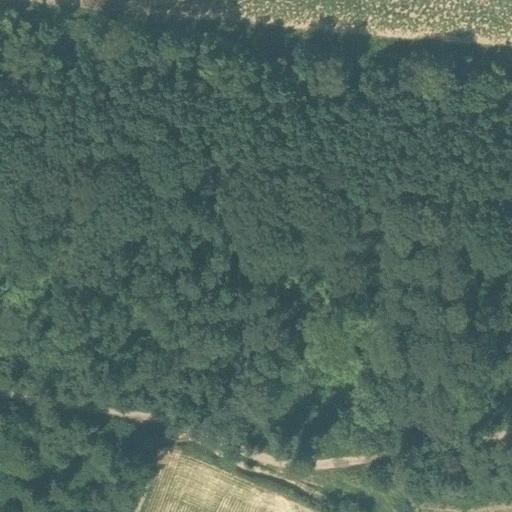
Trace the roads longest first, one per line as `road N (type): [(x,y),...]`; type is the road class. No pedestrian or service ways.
road 1 (track): [(136,417),(285,463),(378,458),(511,435)]
road 2 (track): [(0,397),(136,417)]
